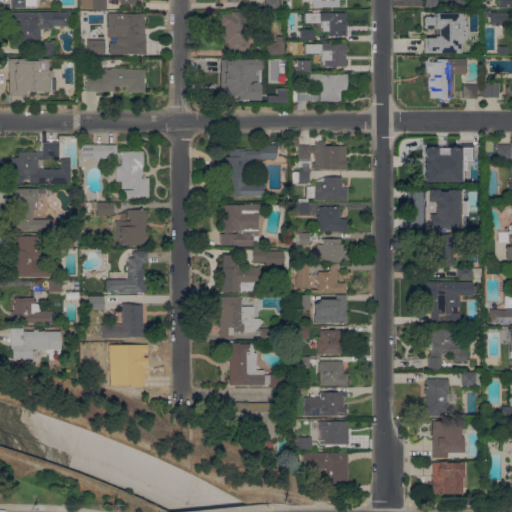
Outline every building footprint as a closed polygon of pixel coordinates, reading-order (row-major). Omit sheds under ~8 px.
[(106,0),(106,9),(93,9),(93,7),(81,7),(81,0),(106,0)] [(279,0),(279,9),(265,9),(265,0),(279,0)] [(469,0),(469,9),(456,9),(456,0),(469,0)] [(221,14),(231,14),(231,11),(244,11),(244,26),(247,26),(247,50),(236,51),(227,51),(227,43),(224,43),(224,25),(221,25),(221,14)] [(69,12),(69,25),(53,25),(53,28),(40,28),(40,41),(36,41),(36,44),(31,44),(31,46),(25,46),(25,47),(15,47),(15,35),(16,35),(16,22),(11,22),(11,12),(69,12)] [(108,12),(124,12),(124,13),(144,13),(144,45),(121,45),(121,37),(108,37),(108,12)] [(346,35),(324,35),(324,32),(322,32),(322,28),(320,28),(320,12),(345,12),(345,20),(346,20),(346,35)] [(425,12),(448,12),(448,26),(460,26),(460,41),(463,41),(463,40),(468,40),(468,54),(463,54),(463,53),(438,53),(438,42),(431,42),(431,50),(425,50),(425,12)] [(511,12),(511,22),(490,22),(490,12),(511,12)] [(313,21),(314,37),(301,37),(301,22),(313,21)] [(283,42),(284,42),(284,55),(267,55),(267,41),(275,41),(275,36),(283,36),(283,42)] [(105,39),(105,40),(107,40),(107,42),(117,42),(117,55),(105,55),(105,54),(87,54),(87,39),(105,39)] [(54,42),(54,56),(41,56),(41,42),(54,42)] [(319,61),(319,49),(321,49),(321,43),(346,43),(346,66),(320,66),(319,61)] [(309,60),(310,60),(310,71),(297,71),(297,60),(300,60),(300,54),(309,54),(309,60)] [(425,57),(429,57),(429,61),(436,61),(436,58),(446,58),(466,58),(466,73),(453,73),(453,97),(430,97),(429,90),(428,90),(428,87),(427,79),(428,79),(428,78),(429,78),(429,73),(425,73),(425,68),(423,66),(425,63),(425,57)] [(49,60),(49,71),(40,71),(41,80),(46,80),(46,89),(35,89),(35,91),(20,91),(20,83),(17,84),(16,76),(14,76),(14,73),(12,73),(12,58),(18,58),(29,58),(29,60),(49,60)] [(249,68),(249,74),(251,74),(251,83),(256,83),(256,84),(262,84),(263,77),(280,77),(279,90),(262,90),(262,88),(249,88),(249,89),(222,89),(223,72),(222,72),(222,63),(242,63),(242,58),(260,58),(260,68),(249,68)] [(103,69),(110,69),(110,68),(112,68),(112,67),(115,67),(115,68),(123,68),(123,69),(144,69),(144,77),(145,78),(145,81),(145,83),(144,92),(128,92),(128,86),(114,86),(114,91),(86,91),(86,78),(103,78),(103,69)] [(340,100),(320,100),(320,85),(309,85),(309,74),(322,74),(338,74),(347,74),(347,90),(340,90),(340,100)] [(53,90),(53,75),(62,75),(62,76),(76,76),(76,87),(73,87),(73,90),(53,90)] [(498,97),(483,96),(483,81),(499,82),(498,97)] [(474,84),(474,85),(477,85),(477,98),(463,98),(462,84),(474,84)] [(297,100),(297,87),(320,87),(320,100),(297,100)] [(298,145),(290,147),(290,139),(298,139),(298,145),(309,145),(310,145),(310,146),(314,146),(314,141),(324,141),(324,145),(344,145),(344,159),(345,159),(345,169),(339,169),(329,169),(318,168),(318,169),(311,169),(311,162),(314,162),(314,152),(310,152),(310,153),(311,153),(311,155),(310,155),(310,159),(298,159),(298,145)] [(41,151),(41,142),(59,142),(59,156),(49,156),(49,159),(44,159),(44,169),(61,169),(61,158),(71,158),(70,184),(29,183),(29,179),(23,179),(23,183),(11,183),(11,174),(12,174),(12,157),(19,157),(19,152),(37,152),(41,151)] [(116,144),(116,151),(143,151),(143,166),(142,166),(142,174),(145,177),(148,177),(149,199),(143,199),(143,198),(122,198),(121,189),(134,189),(134,188),(131,188),(121,188),(121,181),(116,181),(116,165),(121,165),(121,157),(117,157),(117,160),(109,161),(109,157),(104,157),(104,158),(99,158),(99,161),(94,161),(94,158),(91,158),(91,157),(87,157),(87,159),(85,159),(82,162),(82,156),(81,156),(81,147),(82,147),(82,144),(116,144)] [(252,158),(252,166),(248,166),(248,184),(252,184),(252,182),(260,182),(260,184),(263,184),(263,195),(229,195),(230,176),(222,176),(222,165),(225,165),(225,156),(229,156),(229,148),(244,148),(244,149),(258,149),(258,144),(276,145),(276,158),(252,158)] [(497,158),(497,145),(511,145),(511,158),(511,198),(509,198),(509,158),(497,158)] [(422,180),(458,181),(459,147),(423,146),(422,180)] [(299,182),(299,181),(293,181),(293,171),(297,171),(297,170),(301,170),(301,163),(308,163),(308,170),(309,170),(309,182),(299,182)] [(341,177),(341,183),(342,183),(342,188),(347,188),(347,200),(341,200),(325,199),(325,200),(313,200),(313,197),(305,197),(305,186),(315,186),(315,180),(323,176),(323,179),(324,179),(324,176),(341,177)] [(37,188),(37,201),(33,201),(33,219),(54,219),(54,230),(12,229),(12,219),(18,219),(19,201),(15,201),(15,188),(37,188)] [(453,217),(453,222),(451,222),(438,222),(438,229),(429,229),(429,216),(425,216),(425,191),(460,190),(460,217),(453,217)] [(307,202),(309,202),(309,214),(291,213),(291,202),(297,202),(297,198),(307,198),(307,202)] [(113,202),(113,214),(97,214),(97,202),(113,202)] [(258,246),(238,245),(220,245),(220,204),(244,204),(244,203),(262,203),(262,213),(258,213),(258,246)] [(340,207),(340,219),(347,219),(347,231),(312,231),(312,223),(317,223),(317,215),(319,215),(319,207),(340,207)] [(147,209),(147,213),(148,213),(148,219),(147,219),(146,226),(145,226),(145,232),(147,232),(147,245),(114,244),(115,220),(121,220),(121,213),(126,210),(126,220),(130,220),(130,217),(127,217),(127,209),(147,209)] [(511,259),(506,259),(506,246),(510,246),(510,242),(498,241),(498,232),(508,232),(508,230),(509,230),(509,225),(511,225),(511,224),(511,259)] [(309,244),(305,244),(305,245),(300,245),(300,244),(299,244),(298,233),(309,233),(309,244)] [(453,234),(453,258),(454,258),(454,265),(439,265),(439,268),(436,268),(436,269),(432,269),(432,268),(429,268),(429,254),(424,254),(424,239),(438,239),(438,234),(453,234)] [(38,235),(38,246),(37,246),(37,248),(40,248),(40,261),(37,261),(37,266),(53,266),(53,268),(59,268),(59,274),(54,274),(54,276),(32,276),(12,276),(12,263),(17,263),(16,250),(20,250),(20,247),(9,247),(8,236),(38,235)] [(60,248),(61,235),(74,235),(74,248),(60,248)] [(279,246),(279,238),(291,239),(290,248),(285,248),(285,246),(284,246),(279,246)] [(321,261),(321,255),(317,255),(317,244),(322,244),(322,238),(341,238),(340,244),(343,244),(343,250),(345,250),(345,254),(347,254),(346,262),(321,261)] [(284,251),(284,264),(265,264),(265,262),(253,262),(253,249),(266,249),(266,251),(284,251)] [(148,250),(147,263),(142,263),(142,268),(144,268),(144,292),(119,291),(119,289),(106,289),(106,278),(120,279),(120,271),(126,271),(127,263),(128,263),(128,257),(134,257),(134,250),(148,250)] [(221,267),(222,267),(222,254),(237,254),(237,267),(259,267),(259,282),(258,282),(257,292),(221,291),(221,267)] [(309,287),(297,287),(297,264),(309,264),(309,287)] [(337,282),(346,282),(346,292),(318,293),(318,277),(317,277),(317,274),(318,274),(318,271),(329,271),(329,264),(337,264),(337,282)] [(471,266),(471,268),(471,278),(471,279),(456,279),(456,266),(471,266)] [(471,268),(480,268),(480,278),(471,278),(471,268)] [(49,291),(49,280),(67,280),(67,284),(62,284),(62,291),(49,291)] [(425,309),(425,281),(455,281),(473,281),(473,294),(459,294),(459,307),(451,307),(451,313),(459,313),(459,322),(431,322),(431,309),(425,309)] [(89,309),(89,295),(104,295),(104,309),(89,309)] [(310,309),(297,309),(297,295),(310,295),(310,309)] [(347,311),(346,311),(346,323),(338,323),(338,322),(326,322),(326,323),(314,323),(314,303),(320,299),(325,299),(336,299),(336,295),(347,295),(347,311)] [(511,307),(503,307),(503,295),(511,295),(511,307)] [(220,311),(220,305),(220,297),(223,297),(223,296),(241,296),(241,306),(254,306),(254,318),(259,318),(261,319),(264,321),(254,331),(233,331),(233,339),(220,339),(220,311)] [(25,322),(25,321),(11,321),(11,314),(11,311),(14,311),(14,305),(15,305),(15,297),(25,297),(34,297),(34,299),(36,299),(36,301),(35,301),(35,303),(40,303),(40,311),(50,311),(50,322),(25,322)] [(135,303),(135,304),(142,304),(143,324),(147,324),(148,337),(141,337),(141,336),(124,337),(119,337),(119,326),(122,326),(122,303),(135,303)] [(511,323),(490,323),(490,316),(490,309),(498,309),(498,310),(506,310),(506,308),(511,308),(511,309),(511,323)] [(272,328),(272,326),(281,326),(281,341),(260,341),(260,328),(272,328)] [(309,337),(298,337),(298,326),(309,326),(309,337)] [(34,331),(34,329),(38,329),(38,331),(60,331),(60,359),(48,359),(48,349),(31,349),(32,359),(12,359),(12,346),(10,346),(10,328),(23,328),(23,331),(34,331)] [(428,357),(431,357),(431,349),(430,348),(430,342),(431,341),(431,340),(428,340),(428,336),(426,336),(425,328),(454,328),(454,335),(455,335),(455,345),(459,345),(459,350),(466,350),(466,361),(453,361),(453,352),(449,352),(449,353),(447,353),(447,354),(441,354),(441,369),(428,369),(428,357)] [(318,339),(320,339),(320,330),(347,330),(347,339),(345,339),(345,354),(318,354),(318,339)] [(229,384),(230,367),(228,367),(229,355),(220,355),(220,342),(240,342),(240,343),(256,343),(257,369),(264,369),(264,374),(269,374),(269,373),(279,373),(278,387),(269,387),(269,384),(264,384),(229,384)] [(148,343),(148,353),(144,353),(144,357),(145,357),(145,366),(144,366),(144,387),(123,387),(123,388),(117,388),(117,379),(126,379),(126,372),(123,372),(123,354),(119,354),(119,343),(148,343)] [(310,369),(297,369),(297,357),(310,357),(310,369)] [(509,359),(509,370),(494,370),(494,359),(509,359)] [(343,360),(343,366),(344,366),(344,384),(320,384),(320,373),(319,373),(319,363),(320,363),(320,360),(343,360)] [(480,372),(480,384),(476,384),(476,385),(462,385),(462,373),(462,371),(476,371),(476,372),(480,372)] [(511,416),(503,417),(503,418),(484,418),(484,409),(503,409),(503,406),(511,406),(509,404),(508,399),(511,396),(511,395),(509,394),(510,384),(508,384),(509,373),(511,373),(511,416)] [(426,415),(426,378),(448,378),(448,393),(456,392),(456,403),(448,403),(448,410),(442,410),(442,415),(426,415)] [(320,398),(320,392),(347,392),(347,397),(343,397),(343,405),(347,405),(347,415),(304,415),(304,398),(320,398)] [(277,440),(255,440),(255,421),(233,421),(233,424),(221,424),(221,402),(233,402),(242,402),(277,402),(277,440)] [(324,444),(324,440),(320,440),(320,430),(319,430),(319,420),(325,420),(325,421),(348,421),(348,444),(324,444)] [(432,420),(461,421),(461,427),(467,427),(467,444),(463,444),(463,452),(447,452),(447,457),(432,457),(433,433),(432,432),(432,422),(432,420)] [(298,448),(298,437),(311,437),(311,448),(298,448)] [(348,452),(348,483),(326,483),(326,468),(303,468),(303,452),(348,452)] [(467,487),(462,487),(462,493),(432,494),(432,491),(431,491),(431,481),(432,481),(432,462),(438,462),(438,461),(445,461),(445,462),(458,462),(458,461),(463,461),(463,476),(466,475),(467,487)]
